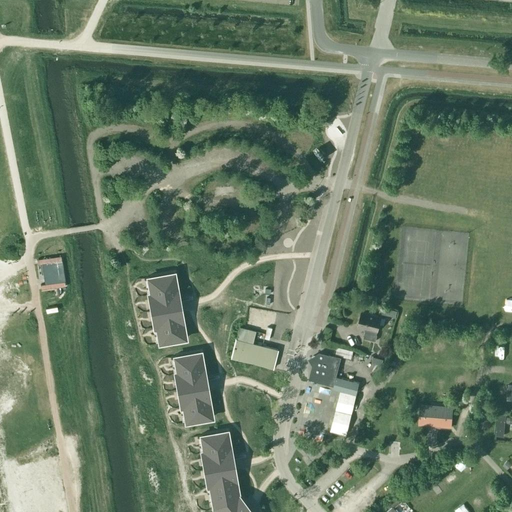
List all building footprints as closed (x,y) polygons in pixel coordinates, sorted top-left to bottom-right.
[(455,130),(435,127),(434,134),(454,137),(455,130)] [(41,289),(65,286),(61,262),(57,262),(56,256),(37,258),(38,264),(41,264),(44,284),(40,284),(41,289)] [(151,285),(148,286),(151,300),(153,300),(156,319),(154,319),(157,334),(159,333),(160,342),(185,338),(173,272),(149,277),(151,285)] [(379,310),(378,314),(386,316),(387,309),(380,307),(379,310)] [(376,334),(381,316),(361,311),(357,326),(365,328),(363,338),(375,341),(377,334),(376,334)] [(255,331),(239,326),(236,339),(235,339),(230,357),(273,369),(277,349),(252,343),(255,331)] [(454,332),(453,359),(462,359),(462,332),(454,332)] [(493,362),(501,363),(504,341),(496,340),(493,362)] [(177,364),(175,365),(177,379),(179,379),(183,398),(181,398),(183,413),(185,412),(187,421),(211,417),(200,351),(176,356),(177,364)] [(341,390),(355,393),(356,394),(359,382),(336,376),(341,357),(328,354),(326,361),(317,359),(313,361),(315,364),(312,378),(317,379),(317,382),(333,386),(333,388),(341,390)] [(140,367),(140,378),(149,378),(149,366),(140,367)] [(428,393),(429,367),(419,367),(418,392),(428,393)] [(355,394),(355,393),(341,390),(341,391),(340,391),(330,431),(345,434),(355,395),(355,394)] [(386,409),(396,409),(397,399),(381,398),(380,405),(386,405),(386,409)] [(452,407),(420,404),(418,424),(450,427),(452,407)] [(488,434),(489,416),(478,416),(477,434),(488,434)] [(385,418),(383,425),(395,429),(397,422),(385,418)] [(497,418),(496,437),(506,437),(507,418),(497,418)] [(204,444),(201,444),(204,458),(206,458),(209,477),(207,477),(210,492),(212,491),(214,506),(219,511),(251,511),(238,495),(226,430),(202,435),(204,444)] [(465,457),(454,464),(458,470),(469,463),(465,457)] [(176,471),(184,471),(184,460),(176,461),(176,471)] [(508,471),(511,464),(506,460),(501,467),(508,471)] [(184,483),(184,491),(194,491),(194,483),(184,483)] [(146,484),(146,492),(155,492),(155,484),(146,484)] [(408,498),(416,508),(428,499),(420,489),(408,498)] [(468,499),(474,508),(484,501),(478,492),(468,499)] [(408,511),(407,510),(405,511),(402,511),(394,503),(386,511),(408,511)]
